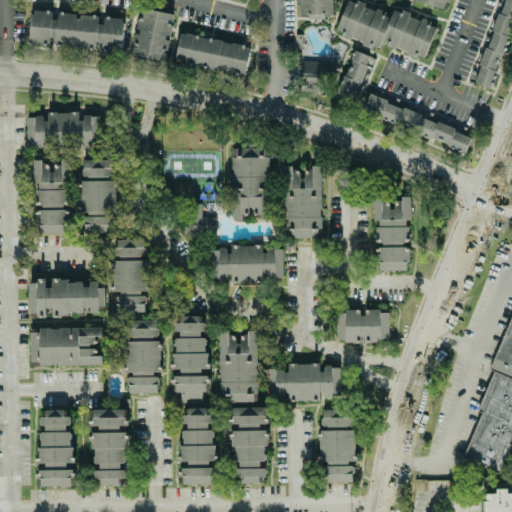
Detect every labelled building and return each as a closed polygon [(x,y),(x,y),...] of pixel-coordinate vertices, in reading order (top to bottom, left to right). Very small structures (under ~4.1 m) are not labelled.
[(335,30),(348,0),(356,4),(358,0),(365,3),(363,7),(375,12),(376,9),(385,12),(384,15),(390,18),(393,10),(402,13),(403,10),(410,13),(409,16),(420,21),(422,18),(430,22),(429,25),(436,28),(423,58),(416,55),(415,59),(406,55),(407,52),(395,48),(395,50),(386,46),(387,43),(381,40),(378,48),(371,46),(370,49),(361,45),(362,43),(350,38),(349,40),(340,36),(342,33),(335,30)] [(511,0),(499,0),(472,83),(492,89),(511,28),(511,0)] [(174,14),(140,8),(131,55),(165,61),(174,14)] [(124,18),(101,16),(80,15),(58,13),(58,12),(32,10),(29,43),(52,44),(52,46),(98,49),(98,50),(122,51),(124,18)] [(174,63),(245,75),(250,45),(179,33),(174,63)] [(336,94),(358,101),(371,56),(350,49),(336,94)] [(332,62),(304,61),(303,91),(330,92),(332,62)] [(465,151),(472,136),(368,95),(362,111),(465,151)] [(47,112),(47,149),(100,148),(99,115),(80,116),(80,112),(47,112)] [(26,117),(27,147),(44,146),(43,116),(26,117)] [(270,148),(231,147),(231,218),(269,218),(270,148)] [(32,160),(33,184),(35,184),(35,234),(69,234),(69,160),(60,160),(60,165),(42,165),(42,160),(32,160)] [(115,233),(115,181),(113,181),(113,160),(82,160),(82,180),(79,180),(79,214),(83,214),(83,233),(115,233)] [(321,165),(311,165),(311,171),(292,171),(292,166),(283,166),(283,228),(288,228),(288,238),(317,238),(317,228),(321,228),(321,165)] [(376,270),(408,271),(408,220),(410,220),(410,197),(395,197),(395,200),(373,200),(372,220),(376,220),(376,270)] [(215,217),(201,218),(201,205),(194,205),(194,215),(184,215),(184,233),(215,233),(215,217)] [(115,312),(145,312),(145,293),(148,293),(148,258),(144,258),(144,239),(113,239),(113,258),(111,258),(111,293),(115,293),(115,312)] [(209,247),(209,279),(230,279),(230,283),(264,282),(264,278),(283,278),(282,248),(263,248),(262,246),(209,247)] [(28,283),(29,313),(38,313),(38,318),(46,317),(45,308),(52,308),(52,315),(98,313),(97,306),(105,305),(105,287),(98,288),(98,281),(89,282),(89,281),(51,282),(51,287),(45,288),(45,278),(36,279),(36,283),(28,283)] [(361,342),(360,310),(336,311),(337,340),(345,339),(345,343),(361,342)] [(463,459),(502,472),(511,441),(511,314),(493,371),(491,371),(478,411),(480,411),(463,459)] [(208,370),(208,338),(203,338),(203,316),(181,316),(181,323),(174,323),(174,331),(175,331),(174,369),(179,369),(179,376),(173,376),(173,392),(180,392),(180,403),(201,403),(201,391),(209,392),(209,376),(201,376),(201,370),(208,370)] [(125,320),(124,372),(131,373),(131,376),(128,376),(127,393),(157,393),(158,377),(153,377),(153,372),(160,372),(161,339),(157,339),(157,321),(125,320)] [(100,327),(29,328),(30,365),(102,364),(101,356),(91,356),(91,344),(100,344),(100,327)] [(257,402),(256,331),(247,331),(247,335),(228,336),(228,331),(219,331),(219,403),(257,402)] [(340,366),(321,367),(321,364),(266,365),(267,398),(286,397),(286,401),(320,400),(320,397),(340,397),(340,366)] [(215,483),(214,467),(210,467),(209,462),(216,461),(213,414),(207,415),(206,407),(187,408),(188,415),(181,415),(182,423),(183,423),(184,445),(179,446),(180,462),(186,461),(186,467),(178,468),(179,476),(183,476),(183,485),(215,483)] [(268,407),(232,407),(232,424),(238,424),(238,430),(230,430),(230,446),(234,446),(234,476),(241,476),(241,483),(258,483),(258,476),(265,476),(265,468),(263,468),(263,445),(267,445),(267,431),(260,431),(260,424),(268,424),(268,407)] [(39,487),(74,485),(73,469),(67,469),(66,463),(75,463),(74,447),(69,447),(68,424),(71,424),(70,417),(63,417),(63,409),(46,410),(46,417),(39,417),(39,425),(41,425),(42,448),(36,448),(37,464),(45,463),(45,470),(38,470),(39,487)] [(124,409),(94,409),(93,417),(89,418),(89,426),(98,426),(98,432),(90,432),(90,439),(99,470),(94,471),(94,479),(101,477),(100,485),(118,485),(118,478),(126,478),(126,470),(124,464),(127,432),(120,432),(118,427),(128,424),(124,411),(124,409)] [(349,409),(319,409),(319,463),(323,463),(323,482),(352,482),(352,463),(355,463),(355,430),(350,430),(349,409)] [(511,511),(511,491),(483,491),(482,511),(511,511)]
